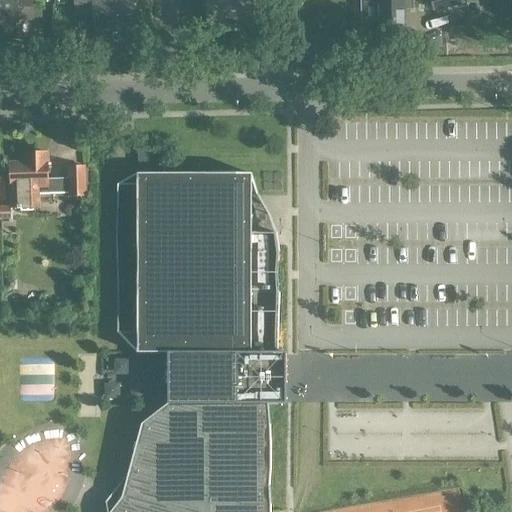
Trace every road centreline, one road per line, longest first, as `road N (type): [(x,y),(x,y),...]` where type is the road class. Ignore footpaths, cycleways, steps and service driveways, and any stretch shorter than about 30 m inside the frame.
road 1 (residential): [(169,91),(511,83)]
road 2 (residential): [(0,95),(169,91)]
